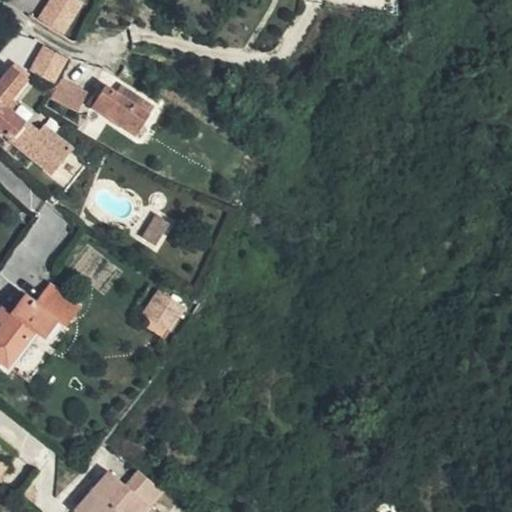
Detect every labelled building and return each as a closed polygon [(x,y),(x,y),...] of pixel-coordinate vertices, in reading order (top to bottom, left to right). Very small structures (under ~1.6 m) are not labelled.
[(84,0),(50,0),(42,14),(66,31),(85,1),(84,0)] [(46,44),(33,67),(56,79),(69,56),(46,44)] [(0,126),(16,139),(30,121),(10,107),(17,99),(32,78),(17,65),(0,85),(0,126)] [(63,83),(53,100),(79,115),(89,97),(63,83)] [(120,97),(124,100),(130,93),(131,88),(120,97)] [(108,91),(94,111),(138,141),(152,120),(157,112),(130,93),(124,100),(120,97),(109,90),(108,91)] [(10,107),(30,121),(36,114),(17,99),(10,107)] [(172,219),(158,211),(144,235),(158,243),(172,219)] [(54,344),(69,326),(25,288),(17,297),(19,299),(0,323),(0,324),(7,331),(0,339),(0,357),(17,371),(44,337),(54,344)] [(148,311),(172,326),(187,304),(163,289),(148,311)] [(0,473),(9,463),(0,455),(0,473)] [(110,475),(78,511),(167,511),(174,504),(141,475),(127,490),(110,475)]
